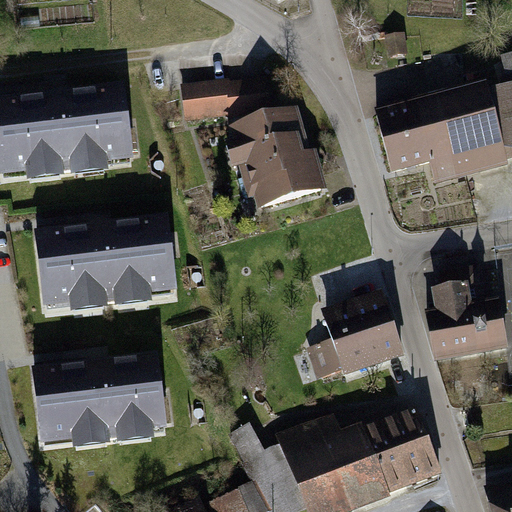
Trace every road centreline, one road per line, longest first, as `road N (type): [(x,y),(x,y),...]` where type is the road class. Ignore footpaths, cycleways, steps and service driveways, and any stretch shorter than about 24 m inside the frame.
road 1 (tertiary): [(223,0),(322,74),(356,145),(388,252)]
road 2 (track): [(0,76),(280,36)]
road 3 (tertiary): [(388,252),(472,511)]
road 4 (tertiary): [(388,252),(511,234)]
road 5 (residential): [(0,401),(7,444),(50,511)]
